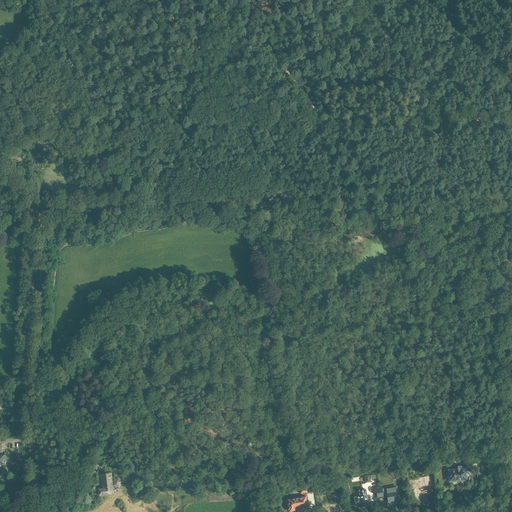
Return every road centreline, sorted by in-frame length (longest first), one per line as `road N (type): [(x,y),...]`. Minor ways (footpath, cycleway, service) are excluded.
road 1 (unknown): [(511,174),(374,182),(301,211),(231,186),(167,208),(60,222),(31,200)]
road 2 (unclassified): [(33,395),(42,226),(31,200),(0,168)]
